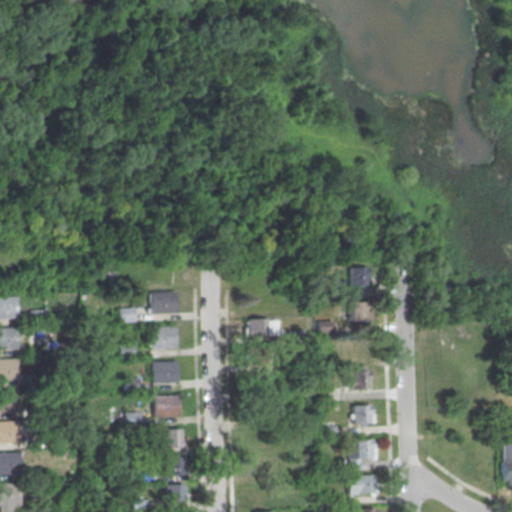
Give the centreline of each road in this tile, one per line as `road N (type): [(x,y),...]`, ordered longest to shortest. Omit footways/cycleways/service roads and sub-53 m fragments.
road 1 (residential): [(396,261),(409,511)]
road 2 (residential): [(207,262),(217,511)]
